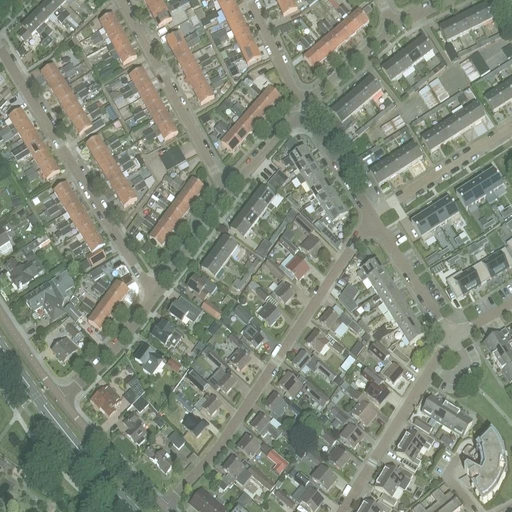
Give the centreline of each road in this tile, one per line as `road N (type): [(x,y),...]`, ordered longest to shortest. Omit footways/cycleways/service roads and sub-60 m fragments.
road 1 (residential): [(164,507),(230,426),(372,217)]
road 2 (residential): [(152,296),(0,48)]
road 3 (residential): [(226,194),(121,0)]
road 4 (secondary): [(133,511),(0,346)]
road 5 (residential): [(340,511),(449,339)]
road 6 (residential): [(372,217),(511,125)]
road 7 (residential): [(164,507),(61,400)]
road 8 (residential): [(449,339),(372,217)]
road 9 (residential): [(61,400),(152,296)]
road 10 (residential): [(372,217),(303,106)]
road 11 (residential): [(152,296),(226,194)]
